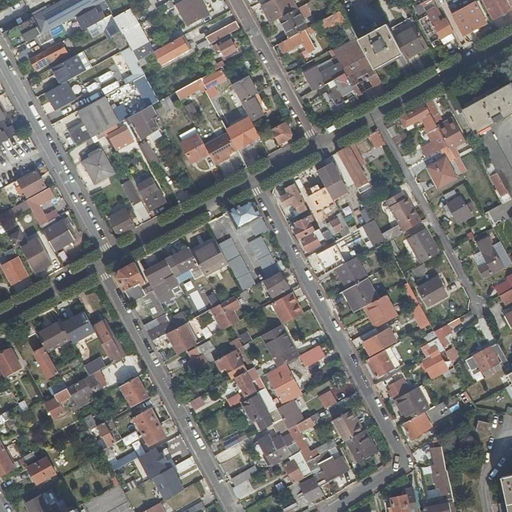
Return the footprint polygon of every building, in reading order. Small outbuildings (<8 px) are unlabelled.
[(103,0),(63,0),(3,33),(13,50),(38,37),(49,31),(61,23),(70,19),(101,2),(103,0)] [(209,14),(200,0),(183,0),(176,4),(188,25),(209,14)] [(289,12),(289,13),(297,9),(292,0),(273,0),(262,6),(270,22),(289,12)] [(511,0),(483,0),(494,19),(511,8),(511,0)] [(160,13),(174,5),(172,1),(158,8),(160,13)] [(438,40),(440,39),(427,15),(424,9),(421,4),(416,6),(421,16),(424,14),(425,17),(419,20),(431,43),(432,43),(438,40)] [(453,15),(464,35),(486,23),(475,4),(453,15)] [(112,14),(107,6),(104,8),(109,16),(111,15),(112,14)] [(139,24),(131,8),(113,18),(114,20),(120,31),(122,34),(139,24)] [(77,18),(83,30),(98,22),(101,20),(94,9),(77,18)] [(289,13),(280,18),(290,37),(307,28),(297,9),(289,13)] [(440,39),(453,32),(447,20),(444,22),(437,9),(427,15),(440,39)] [(357,96),(381,82),(374,69),(358,40),(342,10),(313,26),(316,32),(317,34),(341,22),(351,41),(332,51),(335,57),(338,62),(339,64),(344,74),(357,96)] [(114,20),(113,18),(111,15),(109,16),(101,20),(98,22),(101,27),(114,20)] [(277,19),(288,39),(290,38),(290,37),(280,18),(277,19)] [(395,39),(417,27),(412,18),(390,30),(395,39)] [(72,24),(70,19),(61,23),(64,28),(72,24)] [(103,32),(107,38),(112,36),(120,31),(114,20),(101,27),(98,22),(87,28),(92,38),(103,32)] [(239,28),(235,21),(206,37),(207,40),(196,46),(198,50),(239,28)] [(143,58),(154,52),(139,24),(122,34),(126,42),(129,47),(136,61),(143,58)] [(358,40),(374,69),(403,54),(395,39),(390,30),(387,24),(358,40)] [(308,36),(316,32),(313,26),(308,29),(304,30),(308,36)] [(406,59),(428,46),(417,27),(395,39),(403,54),(406,59)] [(298,34),(303,42),(308,52),(315,49),(308,36),(304,30),(298,34)] [(49,31),(38,37),(41,44),(52,38),(49,31)] [(122,34),(120,31),(112,36),(118,47),(126,42),(122,34)] [(288,39),(278,45),(283,53),(303,42),(298,34),(290,38),(288,39)] [(225,59),(237,53),(234,47),(232,43),(228,36),(213,45),(219,57),(221,56),(223,60),(225,59)] [(188,51),(181,37),(155,51),(162,65),(188,51)] [(435,48),(443,43),(440,39),(438,40),(432,43),(435,48)] [(60,42),(28,60),(34,71),(66,53),(60,42)] [(119,49),(121,52),(129,47),(126,42),(118,47),(119,49)] [(407,61),(429,49),(428,46),(406,59),(407,61)] [(126,85),(144,75),(139,66),(136,61),(129,47),(121,52),(133,75),(123,80),(126,85)] [(228,64),(240,57),(237,53),(225,59),(228,64)] [(52,68),(61,85),(67,81),(85,71),(76,55),(52,68)] [(146,63),(143,58),(136,61),(139,66),(146,63)] [(222,67),(224,66),(221,61),(213,66),(215,71),(222,67)] [(310,82),(314,90),(326,84),(344,74),(339,64),(322,73),(318,66),(310,70),(315,78),(310,82)] [(50,69),(59,86),(61,85),(52,68),(50,69)] [(305,73),(310,82),(315,78),(310,70),(305,73)] [(176,92),(180,100),(199,89),(201,92),(225,79),(220,71),(213,74),(212,72),(176,92)] [(338,106),(357,96),(344,74),(326,84),(338,106)] [(249,117),(251,122),(263,115),(253,96),(257,93),(248,76),(231,85),(233,90),(248,116),(248,117),(249,117)] [(78,100),(67,81),(61,85),(59,86),(46,94),(55,112),(78,100)] [(495,91),(508,116),(511,113),(511,85),(511,83),(495,91)] [(239,121),(248,116),(233,90),(225,95),(239,121)] [(511,171),(488,127),(508,116),(495,91),(463,109),(476,133),(511,198),(511,197),(511,171)] [(168,96),(161,101),(168,113),(175,108),(168,96)] [(115,125),(123,121),(118,111),(113,114),(111,110),(104,97),(78,111),(83,121),(87,128),(71,137),(76,146),(103,132),(115,125)] [(462,110),(457,100),(451,104),(457,113),(462,110)] [(439,114),(432,101),(425,104),(432,118),(439,114)] [(432,118),(425,104),(399,118),(405,129),(418,121),(420,124),(423,122),(434,141),(421,149),(426,158),(440,150),(447,146),(439,131),(432,118)] [(154,110),(152,105),(126,120),(128,125),(132,122),(141,137),(147,134),(148,134),(157,129),(148,114),(154,110)] [(462,110),(457,113),(468,135),(474,132),(462,110)] [(237,150),(260,137),(251,122),(249,117),(248,117),(226,130),(228,133),(237,150)] [(0,143),(16,135),(12,126),(7,129),(2,120),(0,121),(0,143)] [(68,130),(71,137),(87,128),(83,121),(68,130)] [(455,122),(439,131),(447,146),(450,152),(453,150),(452,147),(464,140),(455,122)] [(291,134),(285,123),(270,131),(271,134),(273,133),(281,148),(292,142),(290,138),(291,134)] [(103,132),(106,137),(108,136),(118,130),(115,125),(103,132)] [(118,130),(108,136),(115,148),(132,139),(125,126),(118,130)] [(376,149),(385,144),(377,131),(368,135),(376,149)] [(228,133),(205,145),(209,153),(215,165),(223,161),(222,158),(228,155),(237,150),(228,133)] [(191,163),(209,153),(205,145),(198,134),(181,144),(191,163)] [(400,136),(392,140),(394,144),(402,140),(400,136)] [(22,147),(18,141),(1,151),(4,157),(22,147)] [(140,146),(151,168),(158,164),(147,143),(140,146)] [(356,188),(359,194),(370,188),(367,182),(368,182),(348,146),(337,153),(357,188),(356,188)] [(450,161),(455,159),(450,152),(447,146),(440,150),(443,155),(446,154),(450,161)] [(101,152),(82,162),(94,184),(113,174),(101,152)] [(428,168),(438,188),(456,178),(445,159),(428,168)] [(332,164),(317,172),(326,187),(341,179),(332,164)] [(26,198),(45,187),(36,171),(17,181),(20,187),(16,189),(19,195),(23,192),(26,198)] [(508,193),(497,173),(490,177),(501,197),(508,193)] [(137,187),(150,211),(165,203),(152,178),(137,187)] [(295,185),(291,178),(279,184),(285,190),(286,190),(294,186),(295,185)] [(133,205),(141,201),(130,181),(122,185),(133,205)] [(294,186),(286,190),(288,194),(280,199),(285,207),(293,203),(297,210),(299,213),(307,209),(294,186)] [(328,208),(335,204),(326,187),(308,197),(317,214),(323,211),(325,215),(330,212),(328,208)] [(53,197),(48,188),(26,200),(39,225),(48,220),(46,216),(43,217),(43,216),(37,206),(53,197)] [(447,203),(458,197),(454,191),(443,197),(447,203)] [(401,192),(388,200),(401,223),(381,235),(385,242),(386,242),(391,239),(421,222),(418,216),(407,198),(405,199),(401,192)] [(447,205),(453,216),(457,224),(472,216),(466,206),(465,206),(460,198),(447,205)] [(28,206),(26,201),(12,209),(15,214),(28,206)] [(243,226),(249,223),(261,217),(254,204),(247,202),(228,212),(239,233),(245,229),(243,226)] [(453,216),(447,205),(444,207),(449,218),(453,216)] [(123,235),(136,228),(131,220),(127,212),(125,209),(107,218),(115,233),(123,235)] [(11,210),(0,215),(0,216),(3,223),(9,220),(11,224),(17,221),(11,210)] [(127,212),(131,220),(135,218),(131,210),(127,212)] [(299,213),(297,210),(295,211),(292,210),(284,215),(286,220),(299,213)] [(52,211),(43,216),(43,217),(46,216),(48,220),(55,216),(52,211)] [(293,230),(299,240),(301,238),(314,231),(309,222),(313,220),(310,216),(296,224),(298,228),(293,230)] [(256,236),(268,230),(261,217),(249,223),(256,236)] [(344,237),(351,234),(342,217),(328,225),(333,235),(340,231),(344,237)] [(53,226),(50,221),(39,226),(53,251),(74,240),(69,231),(73,229),(67,219),(53,226)] [(376,246),(385,242),(381,235),(374,221),(366,226),(376,246)] [(324,238),(322,234),(319,229),(314,231),(301,238),(308,251),(320,244),(318,241),(324,238)] [(420,265),(438,255),(424,230),(406,240),(420,265)] [(328,246),(335,242),(328,231),(322,234),(324,238),(328,246)] [(275,275),(282,271),(263,236),(251,243),(270,277),(275,275)] [(243,292),(246,291),(255,285),(256,285),(230,239),(218,245),(228,264),(243,292)] [(399,252),(391,239),(386,242),(393,256),(399,252)] [(511,264),(507,255),(500,242),(492,247),(487,239),(477,244),(482,252),(474,256),(475,259),(480,268),(480,269),(485,278),(511,264)] [(204,276),(228,264),(218,245),(216,242),(193,254),(204,276)] [(51,263),(41,246),(32,251),(29,244),(22,248),(35,272),(51,263)] [(330,252),(328,249),(316,256),(325,273),(338,266),(337,264),(334,266),(331,261),(338,257),(334,250),(330,252)] [(205,277),(204,276),(193,254),(191,251),(175,260),(174,257),(166,261),(176,277),(182,274),(183,275),(185,274),(186,276),(191,273),(193,276),(196,282),(205,277)] [(348,289),(368,278),(356,257),(336,268),(348,289)] [(166,261),(165,259),(153,265),(154,268),(166,261)] [(27,276),(19,260),(5,267),(6,269),(4,270),(11,285),(27,276)] [(176,277),(166,261),(154,268),(146,272),(162,303),(175,296),(172,290),(180,286),(179,284),(176,277)] [(146,283),(135,263),(119,272),(118,278),(131,302),(142,296),(155,320),(157,319),(166,314),(149,282),(146,283)] [(426,271),(423,266),(413,271),(416,276),(426,271)] [(179,284),(193,276),(191,273),(186,276),(185,274),(183,275),(182,274),(176,277),(179,284)] [(275,276),(275,275),(270,277),(261,282),(269,299),(288,288),(281,273),(275,276)] [(511,290),(511,275),(507,277),(510,281),(496,289),(500,296),(511,290)] [(379,299),(368,278),(348,289),(343,292),(355,312),(365,307),(379,299)] [(419,289),(428,306),(447,296),(437,279),(419,289)] [(172,290),(175,296),(183,292),(180,286),(172,290)] [(198,290),(190,293),(197,311),(205,308),(198,290)] [(511,290),(500,296),(506,308),(511,304),(511,313),(510,315),(511,318),(511,322),(510,323),(511,327),(511,290)] [(245,301),(250,298),(246,291),(243,292),(241,293),(245,301)] [(284,324),(303,314),(291,293),(274,302),(278,310),(277,311),(284,324)] [(213,309),(220,305),(214,294),(207,298),(213,309)] [(397,316),(386,296),(379,299),(365,307),(375,328),(397,316)] [(231,326),(239,321),(233,311),(239,308),(234,297),(220,305),(231,326)] [(222,330),(231,326),(220,305),(213,309),(211,309),(222,330)] [(424,328),(430,325),(419,305),(413,308),(424,328)] [(85,312),(70,320),(72,323),(86,315),(85,312)] [(170,321),(166,314),(157,319),(161,325),(147,333),(152,342),(166,334),(174,330),(170,321)] [(183,314),(178,317),(182,325),(186,323),(187,323),(183,314)] [(70,320),(62,325),(71,339),(73,344),(95,332),(93,327),(86,315),(72,323),(70,320)] [(178,317),(170,321),(174,330),(182,325),(178,317)] [(113,364),(123,358),(110,335),(114,334),(107,320),(93,327),(95,332),(108,356),(113,364)] [(36,333),(30,321),(22,325),(29,337),(36,333)] [(62,323),(61,321),(47,329),(48,331),(62,323)] [(197,344),(199,343),(188,322),(187,323),(186,323),(197,344)] [(71,339),(62,325),(62,323),(48,331),(47,329),(37,334),(44,348),(47,353),(71,339)] [(178,355),(197,344),(186,323),(182,325),(174,330),(166,334),(178,355)] [(444,337),(451,333),(447,325),(434,332),(438,339),(443,348),(448,346),(444,337)] [(279,367),(285,364),(298,357),(281,326),(262,336),(279,367)] [(386,347),(375,328),(360,337),(371,356),(386,347)] [(251,341),(246,333),(239,337),(244,345),(251,341)] [(127,356),(114,334),(110,335),(123,358),(127,356)] [(432,380),(454,368),(446,353),(443,348),(438,339),(420,348),(426,357),(421,360),(423,363),(427,372),(432,380)] [(193,373),(194,373),(207,366),(202,355),(214,349),(209,341),(188,353),(193,360),(188,363),(193,373)] [(257,359),(248,344),(243,347),(251,362),(257,359)] [(479,366),(486,379),(510,365),(505,355),(499,344),(491,348),(466,361),(471,370),(479,366)] [(404,365),(394,345),(366,360),(376,378),(387,372),(388,374),(404,365)] [(325,357),(319,346),(299,357),(305,368),(325,357)] [(251,369),(254,367),(251,362),(243,347),(239,349),(250,369),(251,369)] [(54,396),(67,389),(64,383),(59,375),(59,374),(58,373),(57,372),(47,353),(44,348),(34,353),(49,381),(54,378),(58,384),(49,389),(53,397),(54,396)] [(0,352),(0,368),(5,377),(21,369),(11,350),(3,354),(2,352),(0,352)] [(446,353),(454,368),(457,365),(454,360),(457,358),(452,350),(446,353)] [(246,371),(235,351),(216,361),(221,371),(226,368),(232,364),(238,375),(246,371)] [(424,374),(427,372),(423,363),(419,365),(424,374)] [(226,368),(232,379),(235,378),(238,376),(238,375),(232,364),(226,368)] [(293,400),(302,395),(285,364),(279,367),(260,378),(265,388),(266,389),(273,386),(282,402),(282,401),(284,405),(293,400)] [(254,378),(261,391),(265,388),(260,378),(254,367),(251,369),(255,377),(254,378)] [(59,375),(64,383),(70,379),(65,370),(59,374),(59,375)] [(238,376),(235,378),(238,383),(235,385),(239,392),(242,391),(245,397),(255,391),(245,372),(238,376)] [(193,373),(183,379),(187,387),(199,380),(194,373),(193,373)] [(100,388),(93,375),(77,383),(67,389),(71,396),(77,408),(78,409),(89,404),(85,397),(100,388)] [(70,379),(64,383),(67,389),(77,383),(74,377),(70,379)] [(148,398),(137,377),(121,386),(132,408),(148,398)] [(394,396),(396,399),(409,392),(403,380),(389,387),(391,390),(387,392),(390,398),(394,396)] [(258,433),(273,425),(282,419),(276,409),(272,401),(266,389),(265,388),(261,391),(241,401),(258,433)] [(408,421),(426,412),(429,410),(417,388),(409,392),(396,399),(402,410),(408,421)] [(71,396),(67,389),(54,396),(56,399),(46,404),(54,420),(65,414),(59,403),(71,396)] [(326,409),(338,403),(331,392),(320,398),(326,409)] [(460,396),(464,403),(470,400),(466,392),(460,396)] [(237,395),(228,399),(232,407),(241,403),(237,395)] [(205,404),(201,398),(191,405),(194,410),(205,404)] [(272,401),(276,409),(284,405),(282,401),(282,402),(279,403),(276,399),(272,401)] [(282,419),(288,430),(305,421),(293,400),(284,405),(276,409),(282,419)] [(426,412),(433,422),(451,412),(445,402),(429,410),(426,412)] [(145,444),(147,447),(165,437),(151,410),(134,419),(147,442),(145,444)] [(352,411),(350,412),(357,425),(359,425),(352,411)] [(333,422),(345,442),(346,441),(363,432),(359,425),(357,425),(350,412),(333,422)] [(432,423),(433,422),(426,412),(408,421),(406,422),(403,424),(412,440),(420,435),(416,427),(430,420),(432,423)] [(327,451),(324,445),(316,449),(317,450),(311,454),(300,434),(313,426),(311,421),(317,418),(316,415),(305,421),(288,430),(299,452),(306,463),(327,451)] [(90,431),(97,427),(93,418),(89,418),(84,420),(89,429),(90,431)] [(294,453),(295,454),(299,452),(288,430),(282,419),(273,425),(280,437),(271,442),(281,459),(294,453)] [(478,422),(475,432),(486,435),(489,425),(478,422)] [(115,444),(104,423),(97,427),(90,431),(94,438),(98,435),(99,437),(102,436),(108,447),(101,451),(104,456),(108,462),(115,458),(110,448),(115,444)] [(377,452),(365,431),(363,432),(346,441),(358,463),(377,452)] [(224,444),(227,450),(242,441),(239,436),(224,444)] [(431,448),(441,496),(452,494),(447,471),(446,471),(442,448),(440,440),(434,441),(434,447),(431,448)] [(0,477),(26,463),(23,459),(17,462),(17,464),(13,466),(0,441),(0,477)] [(327,451),(336,446),(333,441),(324,445),(327,451)] [(145,454),(139,457),(150,479),(153,477),(169,468),(158,447),(145,454)] [(139,457),(145,454),(142,448),(109,466),(113,472),(139,457)] [(312,474),(314,479),(317,484),(325,479),(327,482),(349,470),(342,457),(333,462),(327,451),(306,463),(307,466),(309,470),(318,465),(319,467),(316,469),(316,472),(312,474)] [(302,479),(303,479),(307,477),(302,468),(307,466),(306,463),(299,452),(295,454),(293,455),(295,459),(283,465),(293,484),(302,479)] [(56,474),(47,458),(28,468),(37,484),(55,475),(55,474),(56,474)] [(169,468),(153,477),(165,499),(186,488),(174,466),(169,468)] [(234,487),(249,479),(259,474),(254,466),(230,479),(234,487)] [(277,470),(274,466),(266,470),(268,475),(277,470)] [(302,468),(307,477),(312,474),(309,470),(307,466),(302,468)] [(511,511),(511,475),(502,478),(509,511),(511,511)] [(232,489),(236,498),(255,488),(249,479),(234,487),(232,489)] [(308,502),(323,494),(318,487),(317,484),(314,479),(301,487),(308,502)] [(418,511),(413,487),(402,490),(403,495),(391,498),(393,508),(390,509),(391,511),(418,511)] [(59,511),(56,506),(49,510),(41,496),(26,504),(30,511),(59,511)] [(433,506),(423,509),(423,511),(454,511),(453,502),(438,505),(437,501),(432,503),(433,506)] [(185,511),(163,511),(159,503),(153,507),(154,508),(147,511),(146,511),(143,511),(200,511),(205,509),(201,503),(185,511)] [(283,510),(283,511),(294,511),(299,510),(296,503),(283,510)]
